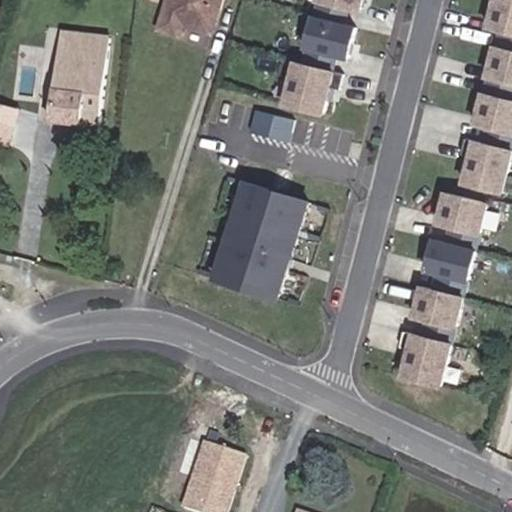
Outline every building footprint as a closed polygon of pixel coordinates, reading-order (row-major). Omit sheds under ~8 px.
[(170,0),(162,27),(181,33),(184,23),(210,32),(220,0),(170,0)] [(362,11),(365,0),(319,0),(303,61),(297,60),(285,102),(324,113),(331,86),(341,88),(345,73),(334,70),(338,54),(350,57),(358,27),(347,24),(351,8),(362,11)] [(511,0),(496,0),(490,22),(501,25),(477,118),(488,121),(484,138),(466,133),(462,148),(472,151),(465,178),(504,188),(511,156),(511,0)] [(112,50),(62,45),(55,116),(105,120),(112,50)] [(295,120),(257,108),(253,120),(291,132),(295,120)] [(0,115),(0,139),(13,141),(17,119),(0,115)] [(279,296),(310,199),(246,179),(216,276),(279,296)] [(442,382),(489,199),(446,188),(438,219),(450,222),(445,238),(434,235),(426,266),(438,268),(433,285),(422,282),(414,312),(426,315),(421,331),(404,327),(400,342),(410,345),(403,372),(442,382)] [(188,507),(198,478),(172,469),(157,511),(183,511),(185,506),(188,507)] [(222,511),(230,487),(212,481),(201,511),(222,511)]
